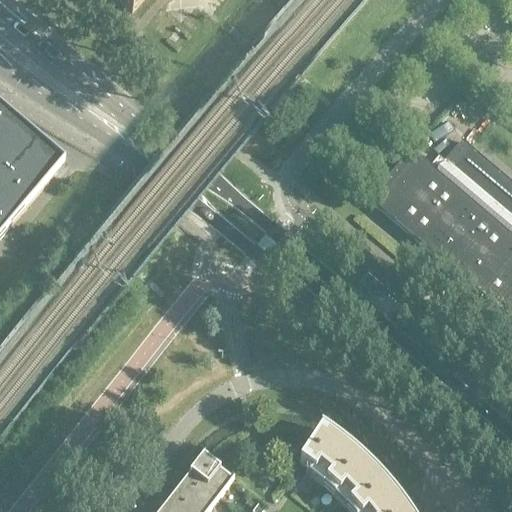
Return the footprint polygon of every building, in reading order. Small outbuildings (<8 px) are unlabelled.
[(114,0),(130,14),(142,0),(114,0)] [(0,240),(64,166),(0,110),(0,240)] [(438,175),(431,169),(418,158),(413,154),(376,199),(371,204),(511,323),(511,185),(477,156),(463,144),(445,166),(438,175)] [(318,471),(329,480),(324,485),(338,498),(343,492),(353,503),(348,507),(352,511),(402,511),(401,510),(390,495),(377,482),(364,468),(351,456),(336,445),(320,433),(299,466),(314,477),(318,471)] [(202,462),(197,469),(190,478),(219,501),(232,485),(202,462)] [(210,511),(219,501),(190,478),(178,493),(202,511),(210,511)] [(202,511),(178,493),(166,508),(171,511),(202,511)]
